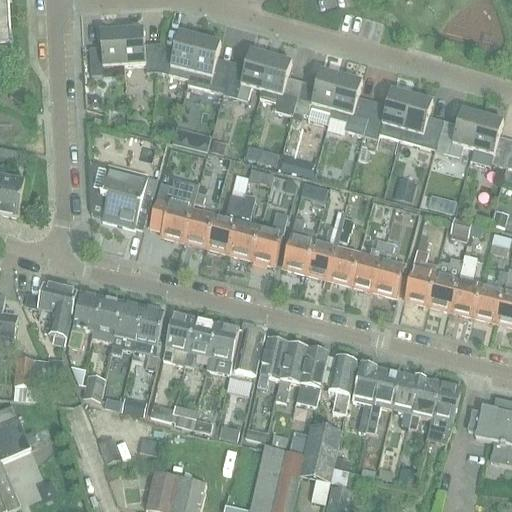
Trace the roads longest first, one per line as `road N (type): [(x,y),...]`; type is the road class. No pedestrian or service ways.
road 1 (residential): [(54,264),(511,373)]
road 2 (residential): [(511,91),(200,3)]
road 3 (residential): [(54,264),(62,220),(53,5)]
road 4 (residential): [(53,5),(200,3)]
